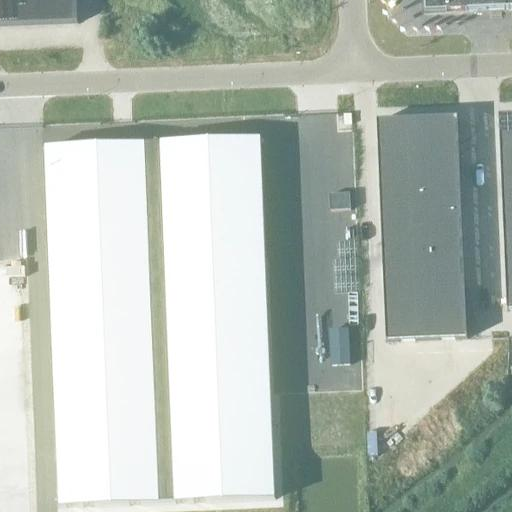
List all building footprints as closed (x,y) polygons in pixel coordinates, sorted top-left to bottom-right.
[(77,0),(0,0),(0,28),(78,25),(77,0)] [(511,0),(425,0),(426,14),(511,9),(511,0)] [(511,116),(499,117),(503,218),(507,313),(511,312),(511,116)] [(457,119),(377,122),(386,342),(466,339),(457,119)] [(261,141),(46,150),(52,330),(60,509),(169,505),(275,501),(266,254),(261,141)]
